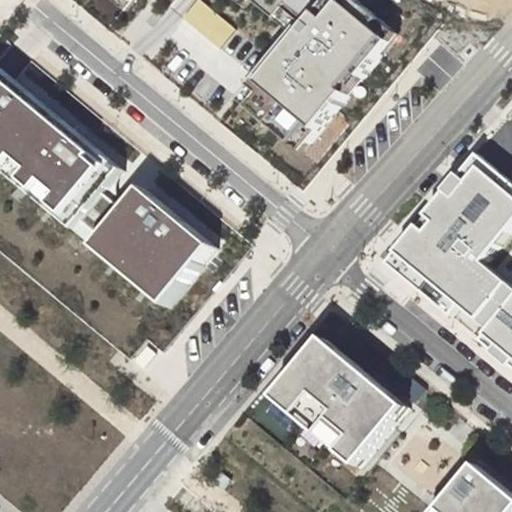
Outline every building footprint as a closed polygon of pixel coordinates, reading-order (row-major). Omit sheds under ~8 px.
[(244,0),(256,9),(263,0),(274,0),(298,19),(303,13),(323,30),(276,86),(271,82),(257,98),(314,147),(332,125),(341,133),(374,94),(369,90),(412,40),(398,28),(405,20),(382,0),(349,0),(342,9),(331,0),(244,0)] [(210,5),(195,25),(221,44),(236,24),(210,5)] [(191,226),(152,193),(136,212),(125,203),(117,196),(133,177),(95,146),(29,91),(6,72),(0,67),(0,167),(84,237),(102,252),(170,308),(219,249),(191,226)] [(511,238),(511,180),(482,156),(392,263),(511,364),(511,283),(490,264),(511,238)] [(412,409),(329,340),(280,400),(363,469),(412,409)] [(151,347),(138,361),(146,369),(159,355),(151,347)] [(405,371),(393,384),(416,403),(428,390),(405,371)] [(511,492),(481,467),(443,511),(511,511),(511,492)]
